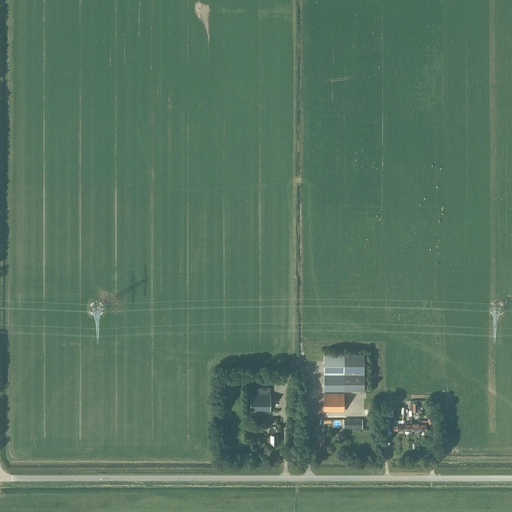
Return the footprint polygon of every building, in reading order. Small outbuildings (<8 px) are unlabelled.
[(324,354),(324,391),(364,391),(364,354),(324,354)] [(250,394),(250,411),(270,411),(270,394),(270,387),(250,387),(250,394)] [(344,411),(344,394),(324,394),(324,411),(344,411)] [(404,423),(404,416),(402,416),(402,420),(400,423),(397,423),(397,421),(393,421),(393,429),(397,429),(397,431),(397,430),(404,430),(404,423)] [(344,429),(362,429),(362,419),(344,419),(344,429)] [(419,430),(426,430),(426,423),(428,423),(428,420),(424,420),(424,423),(419,423),(419,430)] [(277,443),(277,434),(277,428),(272,428),(272,427),(267,427),(267,439),(268,440),(270,440),(270,443),(277,443)] [(323,443),(323,434),(322,434),(322,428),(315,428),(315,434),(317,434),(317,443),(323,443)]
